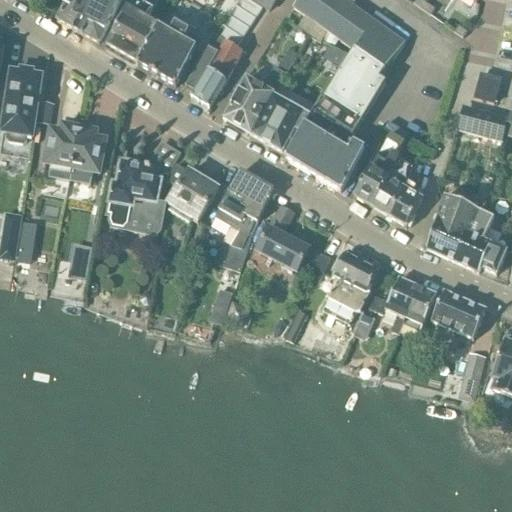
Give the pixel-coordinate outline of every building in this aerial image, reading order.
[(69,0),(57,24),(78,35),(97,0),(69,0)] [(123,0),(97,0),(78,35),(99,46),(123,0)] [(245,0),(241,0),(236,7),(256,21),(262,11),(245,0)] [(277,0),(249,0),(269,13),(277,0)] [(300,136),(285,163),(341,196),(364,154),(350,146),(351,145),(350,144),(385,87),(379,83),(404,47),(338,0),(300,0),(293,10),(306,19),(299,30),(322,47),(330,36),(353,53),(309,120),(300,136)] [(418,0),(414,6),(431,18),(435,12),(418,0)] [(138,68),(159,32),(147,25),(157,7),(146,2),(136,19),(127,13),(107,50),(138,68)] [(230,17),(230,18),(249,31),(256,21),(236,7),(230,17)] [(230,18),(223,28),(243,41),(249,31),(230,18)] [(138,68),(139,69),(140,69),(151,75),(151,76),(159,80),(175,89),(174,89),(176,90),(196,53),(184,46),(189,36),(175,28),(170,38),(159,32),(138,68)] [(223,28),(217,37),(233,48),(237,50),(238,48),(243,41),(223,28)] [(463,41),(468,34),(459,28),(454,35),(463,41)] [(218,56),(195,94),(191,99),(209,111),(226,85),(243,56),(225,45),(218,56)] [(207,50),(185,89),(195,94),(218,56),(207,50)] [(251,138),(276,94),(286,77),(274,71),(262,91),(246,82),(223,122),(251,138)] [(3,135),(3,137),(7,138),(7,142),(10,146),(23,148),(27,145),(28,141),(33,141),(42,80),(32,79),(33,76),(22,74),(21,77),(12,76),(6,116),(3,135)] [(494,107),(500,83),(481,78),(475,102),(494,107)] [(281,97),(276,94),(251,138),(282,155),(295,133),(300,136),(309,120),(278,102),(281,97)] [(503,146),(504,138),(508,121),(506,121),(463,109),(463,111),(457,134),(503,146)] [(51,133),(45,168),(50,169),(49,174),(48,181),(70,185),(71,178),(80,132),(63,129),(62,135),(51,133)] [(72,178),(70,185),(90,189),(91,182),(93,182),(94,177),(100,178),(106,144),(96,142),(97,135),(80,132),(71,178),(72,178)] [(378,161),(354,200),(372,210),(389,182),(392,176),(397,161),(402,151),(389,143),(378,161)] [(108,210),(106,221),(109,221),(108,226),(111,233),(124,236),(146,240),(156,241),(162,236),(163,232),(167,210),(167,208),(155,205),(155,202),(156,201),(161,175),(136,170),(134,165),(126,164),(122,168),(119,187),(112,185),(107,210),(108,210)] [(176,168),(166,184),(179,192),(168,210),(197,229),(219,193),(189,175),(188,176),(176,168)] [(219,213),(214,221),(239,235),(231,249),(227,262),(224,270),(240,275),(243,267),(249,245),(258,227),(269,204),(270,204),(271,202),(270,201),(271,198),(273,194),(274,193),(241,174),(219,213)] [(389,182),(372,210),(389,220),(406,193),(409,186),(392,176),(389,182)] [(406,193),(389,220),(406,231),(407,230),(411,230),(414,224),(413,220),(423,203),(421,202),(412,196),(416,190),(415,190),(409,186),(406,193)] [(426,253),(454,265),(467,236),(471,238),(482,216),(445,199),(426,253)] [(293,217),(282,211),(270,233),(269,232),(257,254),(282,267),(281,271),(285,273),(292,277),(295,274),(297,275),(308,254),(281,239),(293,217)] [(4,215),(1,242),(19,244),(22,217),(4,215)] [(467,236),(454,265),(479,277),(481,271),(496,278),(507,254),(484,244),(494,222),(482,216),(471,238),(467,236)] [(24,226),(17,266),(29,268),(35,228),(24,226)] [(349,254),(345,257),(332,280),(339,284),(332,296),(333,297),(323,315),(349,329),(357,316),(361,315),(372,293),(371,289),(379,275),(361,265),(361,260),(349,254)] [(375,300),(370,313),(384,319),(386,315),(397,320),(391,335),(399,339),(403,330),(420,291),(400,282),(389,306),(375,300)] [(420,291),(403,330),(420,337),(437,298),(420,291)] [(486,313),(444,295),(431,326),(473,344),(486,313)] [(299,315),(285,344),(287,344),(294,348),(308,319),(299,315)] [(506,343),(505,343),(491,381),(493,381),(495,382),(491,393),(511,400),(511,345),(506,343)] [(486,361),(475,358),(470,357),(460,397),(459,402),(475,406),(478,394),(486,361)]
